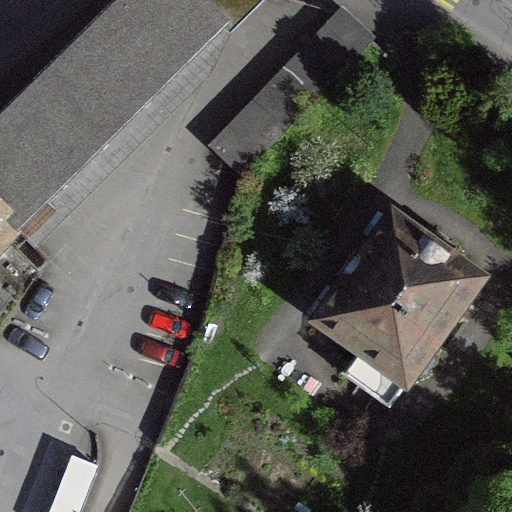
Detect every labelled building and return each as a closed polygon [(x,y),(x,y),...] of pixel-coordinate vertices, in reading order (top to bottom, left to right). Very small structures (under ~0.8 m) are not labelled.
[(14,226),(220,23),(197,0),(128,0),(0,126),(0,213),(13,225),(14,226)] [(213,145),(240,171),(369,37),(342,11),(213,145)] [(0,238),(13,225),(0,213),(0,238)] [(392,218),(319,322),(361,351),(343,376),(389,408),(412,376),(415,376),(418,376),(421,375),(423,374),(426,372),(428,370),(430,368),(432,365),(433,363),(434,360),(434,357),(434,354),(433,351),(432,348),(480,279),(392,218)] [(95,511),(112,466),(80,455),(59,511),(95,511)]
